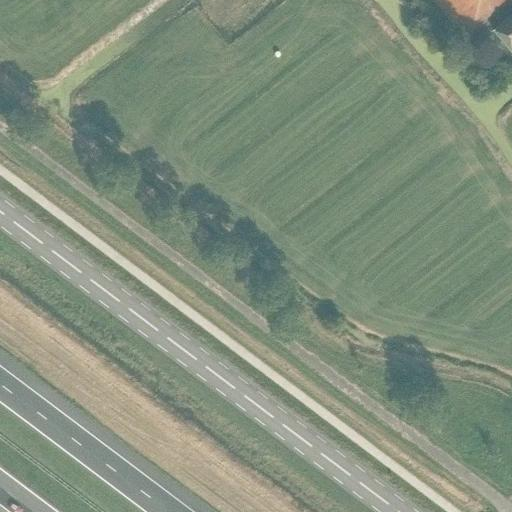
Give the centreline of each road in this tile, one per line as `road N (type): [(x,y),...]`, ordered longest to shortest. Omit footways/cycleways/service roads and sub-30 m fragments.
road 1 (unclassified): [(510,511),(0,126)]
road 2 (tertiary): [(394,511),(0,209)]
road 3 (motorway): [(163,511),(0,388)]
